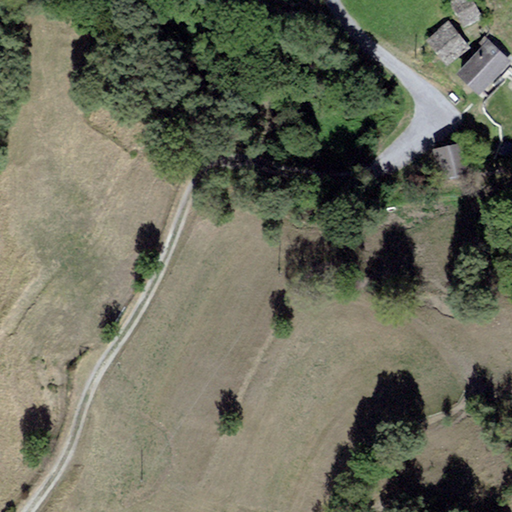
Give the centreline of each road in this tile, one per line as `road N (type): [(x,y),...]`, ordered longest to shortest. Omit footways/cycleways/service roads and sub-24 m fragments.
road 1 (track): [(358,182),(234,167),(206,181),(36,511)]
road 2 (unclassified): [(336,0),(347,24),(431,111),(428,139),(411,164),(358,182)]
